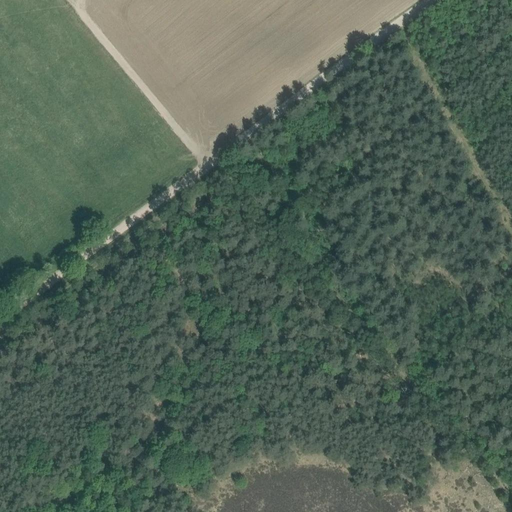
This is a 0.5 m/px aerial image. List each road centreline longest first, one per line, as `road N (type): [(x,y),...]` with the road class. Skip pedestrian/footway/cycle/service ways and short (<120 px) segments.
road 1 (track): [(430,0),(210,160)]
road 2 (track): [(210,160),(0,317)]
road 3 (track): [(72,1),(210,160)]
